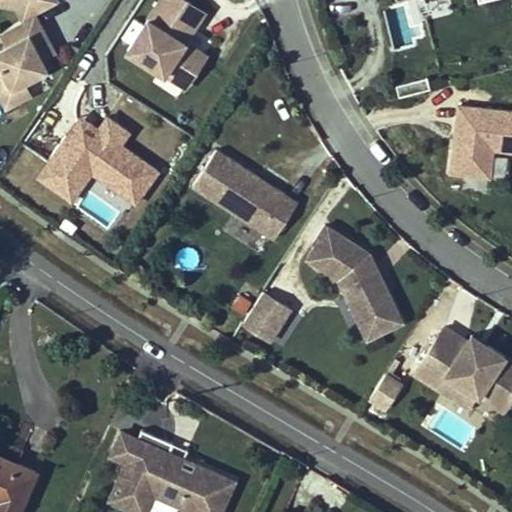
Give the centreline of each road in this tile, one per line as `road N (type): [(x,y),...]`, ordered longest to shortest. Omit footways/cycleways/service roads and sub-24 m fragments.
road 1 (residential): [(0,246),(161,354),(441,511)]
road 2 (residential): [(286,0),(297,34),(365,146),(464,246),(511,272)]
